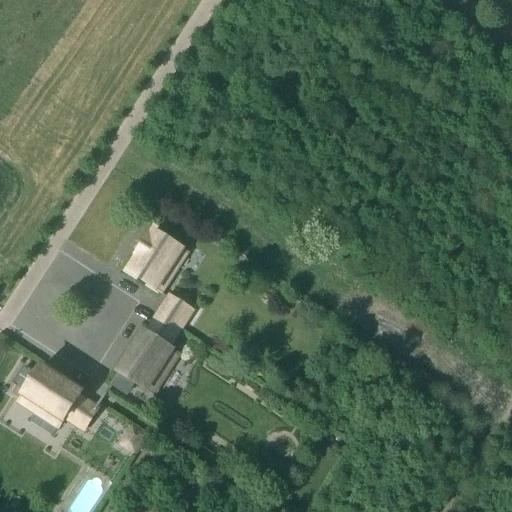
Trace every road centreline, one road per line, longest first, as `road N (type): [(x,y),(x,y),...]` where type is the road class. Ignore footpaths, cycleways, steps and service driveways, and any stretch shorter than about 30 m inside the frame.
road 1 (track): [(283,511),(3,325)]
road 2 (track): [(442,511),(511,404)]
